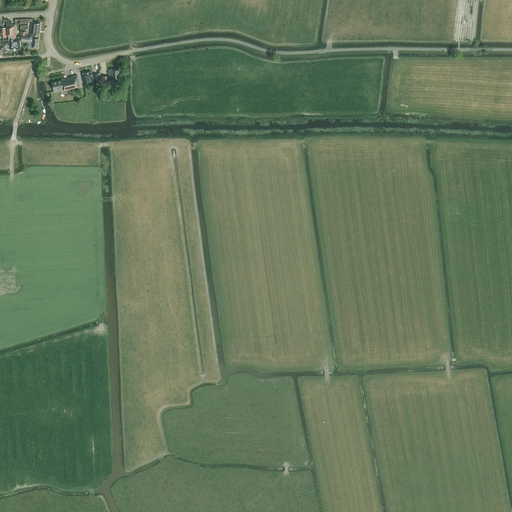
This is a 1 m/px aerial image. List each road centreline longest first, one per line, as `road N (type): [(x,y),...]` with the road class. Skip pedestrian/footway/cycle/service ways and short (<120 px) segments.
road 1 (tertiary): [(511,50),(288,53),(206,39),(70,63),(50,47),(54,0)]
road 2 (track): [(11,177),(15,122),(44,55)]
